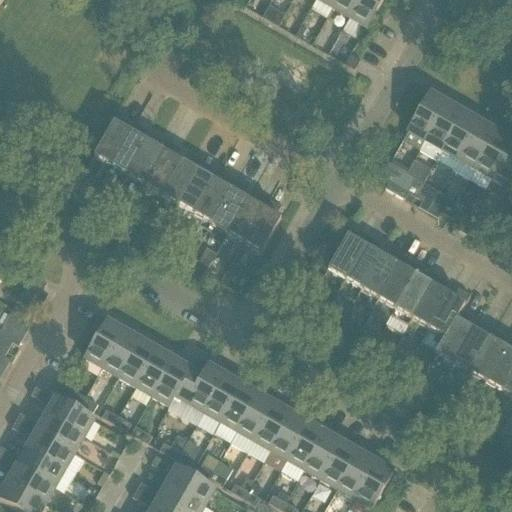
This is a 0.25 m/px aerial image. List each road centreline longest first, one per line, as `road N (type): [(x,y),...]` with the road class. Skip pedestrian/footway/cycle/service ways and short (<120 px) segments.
road 1 (residential): [(454,454),(248,335)]
road 2 (residential): [(337,178),(150,63)]
road 3 (residential): [(511,282),(337,178)]
road 4 (residential): [(337,178),(422,27),(428,0)]
road 5 (residential): [(0,413),(92,251)]
road 6 (residential): [(248,335),(337,178)]
road 7 (residential): [(248,335),(92,251)]
